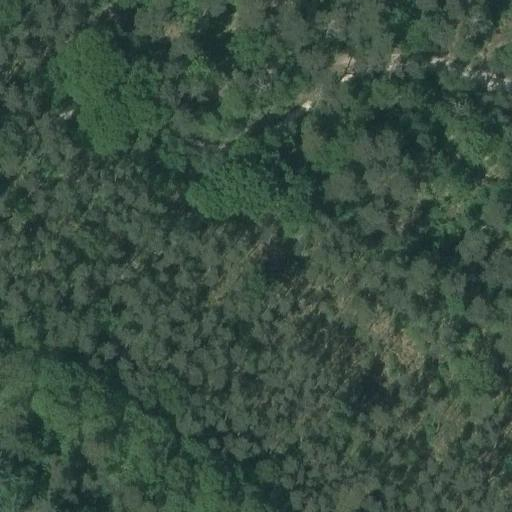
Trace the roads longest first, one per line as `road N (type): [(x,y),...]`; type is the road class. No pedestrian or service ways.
road 1 (unknown): [(387,63),(342,57),(195,92),(96,0)]
road 2 (track): [(227,511),(0,367)]
